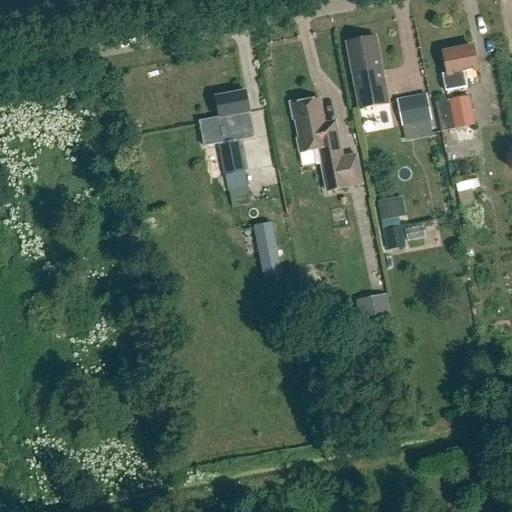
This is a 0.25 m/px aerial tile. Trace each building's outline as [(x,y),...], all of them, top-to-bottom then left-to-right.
[(360,111),(389,105),(376,38),(347,44),(360,111)] [(445,93),(467,88),(464,73),(478,70),(473,49),(443,56),(447,76),(442,77),(445,93)] [(231,143),(228,130),(241,127),(239,117),(250,115),(246,93),(216,99),(220,119),(199,123),(204,148),(219,146),(225,177),(244,173),(239,142),(231,143)] [(403,127),(432,121),(427,97),(398,103),(403,127)] [(469,98),(449,102),(455,130),(475,126),(469,98)] [(325,126),(320,101),(308,103),(307,101),(290,104),(293,121),(296,121),(300,140),(297,141),(300,154),(315,152),(318,165),(322,164),(328,193),(363,186),(357,156),(343,159),(336,123),(325,126)] [(441,133),(455,130),(449,102),(447,102),(435,105),(441,133)] [(455,185),(458,194),(480,189),(477,180),(455,185)] [(377,204),(380,222),(406,217),(402,199),(377,204)] [(270,225),(252,229),(262,282),(279,279),(270,225)] [(403,226),(385,229),(389,251),(407,248),(403,226)] [(389,320),(385,296),(372,299),(377,322),(389,320)]
